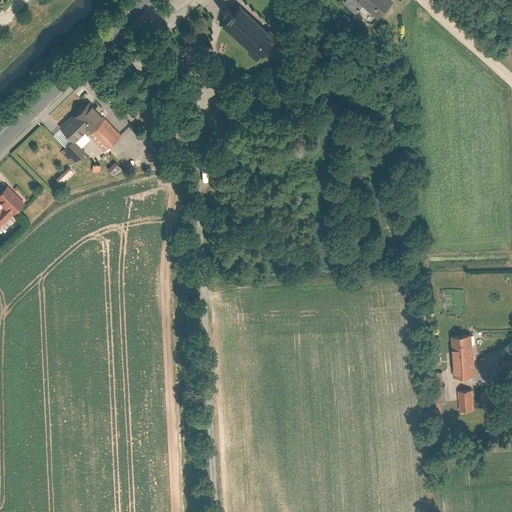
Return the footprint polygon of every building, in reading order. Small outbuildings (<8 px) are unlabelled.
[(360,0),(377,15),(390,0),(360,0)] [(255,57),(275,35),(268,29),(267,30),(239,5),(222,24),(250,50),(248,51),(255,57)] [(86,131),(89,134),(108,117),(92,100),(63,125),(77,140),(86,131)] [(108,117),(89,134),(104,151),(123,134),(108,117)] [(164,149),(162,132),(153,133),(153,138),(151,138),(152,150),(164,149)] [(87,152),(77,140),(69,147),(79,159),(87,152)] [(110,168),(114,173),(122,166),(117,161),(110,168)] [(76,172),(71,165),(58,176),(64,183),(76,172)] [(155,168),(156,190),(173,189),(172,168),(155,168)] [(12,185),(0,195),(0,226),(0,227),(27,201),(12,185)] [(455,375),(473,374),(470,334),(452,336),(455,375)] [(434,402),(446,401),(445,385),(434,385),(434,402)] [(472,409),(470,389),(459,390),(461,410),(472,409)] [(491,390),(481,394),(484,402),(494,398),(491,390)]
